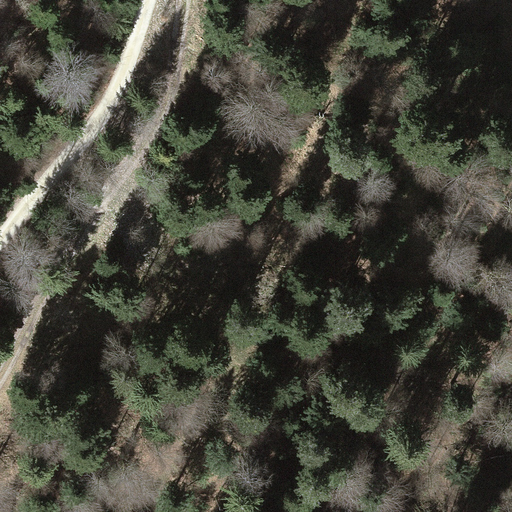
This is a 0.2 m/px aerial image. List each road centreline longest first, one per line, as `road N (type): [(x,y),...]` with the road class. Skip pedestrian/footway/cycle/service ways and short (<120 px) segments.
road 1 (track): [(188,0),(186,42),(163,111),(60,265),(0,377)]
road 2 (unclassified): [(148,0),(101,111),(0,242)]
